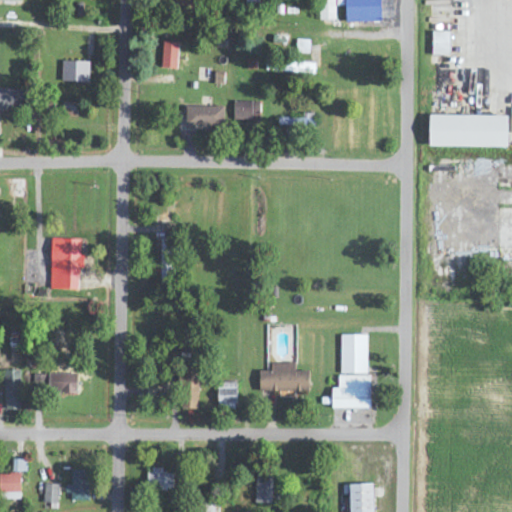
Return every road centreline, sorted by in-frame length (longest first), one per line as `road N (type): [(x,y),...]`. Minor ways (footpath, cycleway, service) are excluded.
road 1 (residential): [(402,511),(406,0)]
road 2 (residential): [(405,164),(0,162)]
road 3 (residential): [(402,435),(0,434)]
road 4 (residential): [(116,511),(124,160)]
road 5 (residential): [(124,160),(125,0)]
